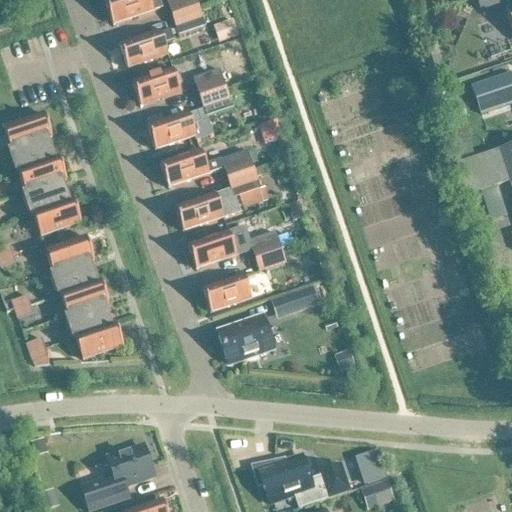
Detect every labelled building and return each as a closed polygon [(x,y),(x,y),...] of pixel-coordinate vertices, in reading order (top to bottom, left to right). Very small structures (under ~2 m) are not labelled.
[(122,0),(105,6),(113,30),(114,30),(113,28),(153,15),(147,0),(122,0)] [(198,11),(193,0),(170,0),(165,2),(171,20),(198,11)] [(475,0),(475,11),(492,11),(491,0),(475,0)] [(204,30),(198,11),(171,20),(178,39),(204,30)] [(233,23),(213,30),(218,46),(238,39),(233,23)] [(168,59),(164,47),(173,43),(170,33),(121,49),(120,48),(119,48),(127,72),(168,59)] [(444,82),(437,60),(425,64),(432,86),(444,82)] [(132,87),(140,111),(142,111),(141,110),(181,96),(173,74),(132,87)] [(226,93),(219,74),(193,83),(199,102),(226,93)] [(511,80),(511,77),(471,90),(480,118),(511,107),(511,80)] [(232,111),(226,93),(199,102),(203,114),(205,120),(232,111)] [(148,129),(147,130),(155,154),(194,140),(196,147),(213,142),(205,120),(203,114),(198,116),(188,119),(188,117),(148,131),(148,129)] [(7,154),(8,155),(51,140),(44,118),(3,132),(11,153),(7,154)] [(263,147),(277,142),(269,123),(256,128),(263,147)] [(52,142),(51,140),(8,155),(15,177),(59,162),(58,160),(55,161),(49,143),(52,142)] [(467,203),(510,189),(511,193),(511,195),(503,199),(505,207),(511,204),(511,236),(511,237),(511,240),(511,148),(498,154),(456,168),(467,203)] [(246,154),(220,163),(223,173),(227,183),(253,174),(247,155),(246,154)] [(201,155),(160,169),(168,193),(169,192),(169,191),(223,173),(220,163),(205,168),(201,155)] [(66,183),(59,162),(15,177),(15,178),(19,176),(25,196),(22,197),(22,198),(66,183)] [(253,174),(227,183),(230,194),(233,202),(260,193),(253,174)] [(67,185),(66,183),(22,198),(29,219),(73,204),(73,203),(69,204),(63,186),(67,185)] [(176,211),(174,211),(183,235),(238,216),(233,202),(230,194),(176,212),(176,211)] [(81,226),(73,204),(29,219),(30,220),(33,219),(40,240),(81,226)] [(298,207),(287,211),(293,226),(303,223),(304,222),(299,207),(298,207)] [(228,236),(188,250),(196,274),(197,274),(197,273),(236,259),(251,254),(248,246),(246,246),(241,232),(228,236)] [(275,237),(248,246),(251,254),(254,264),(281,255),(281,254),(276,241),(275,237)] [(287,237),(276,241),(281,254),(291,250),(287,237)] [(49,277),(50,279),(93,264),(86,242),(45,255),(53,276),(49,277)] [(0,262),(12,258),(9,248),(0,251),(0,262)] [(281,255),(254,264),(259,277),(285,268),(281,255)] [(15,268),(12,258),(0,262),(0,272),(0,273),(15,268)] [(94,265),(93,264),(50,279),(57,300),(101,285),(100,283),(97,284),(91,267),(94,265)] [(203,292),(202,293),(210,317),(251,303),(243,280),(204,293),(203,292)] [(108,306),(101,285),(57,300),(57,301),(61,300),(67,319),(64,320),(64,321),(108,306)] [(312,295),(287,303),(293,321),(319,313),(312,295)] [(30,309),(26,299),(11,304),(14,314),(30,309)] [(109,308),(108,306),(64,321),(71,343),(115,328),(115,326),(111,327),(105,309),(109,308)] [(33,318),(30,309),(14,314),(17,323),(33,318)] [(217,337),(218,337),(228,368),(246,362),(246,364),(257,361),(257,358),(274,352),(263,322),(217,337)] [(123,350),(115,328),(71,343),(72,344),(75,343),(82,364),(123,350)] [(44,352),(41,342),(26,347),(29,357),(44,352)] [(47,361),(44,352),(29,357),(32,366),(47,361)] [(348,356),(333,361),(339,378),(354,372),(348,356)] [(42,444),(30,448),(34,461),(46,457),(42,444)] [(154,480),(144,451),(124,458),(122,454),(106,460),(108,464),(106,464),(111,476),(103,478),(105,483),(81,492),(87,511),(100,511),(129,502),(125,490),(154,480)] [(376,455),(358,461),(367,488),(376,485),(385,482),(381,471),(376,455)] [(310,483),(302,460),(276,469),(274,466),(252,470),(252,471),(259,490),(262,488),(269,508),(294,499),(298,511),(300,511),(348,496),(339,470),(322,476),(322,479),(310,483)] [(393,505),(386,485),(371,490),(377,510),(393,505)] [(42,511),(55,511),(49,495),(42,498),(38,499),(42,511)]
